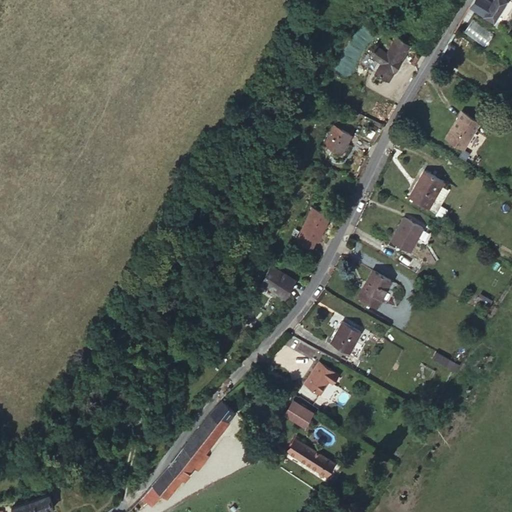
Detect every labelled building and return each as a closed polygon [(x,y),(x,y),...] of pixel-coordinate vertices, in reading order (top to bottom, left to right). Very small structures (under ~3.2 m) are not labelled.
[(489,0),(504,10),(511,0),(489,0)] [(409,49),(396,41),(376,72),(390,81),(409,49)] [(450,140),(466,149),(481,121),(463,111),(458,121),(460,122),(456,130),(452,131),(449,137),(450,140)] [(351,139),(335,131),(326,149),(342,157),(351,139)] [(441,187),(444,182),(425,171),(409,198),(429,209),(441,187)] [(435,198),(440,201),(446,190),(441,187),(435,198)] [(436,215),(442,218),(446,210),(441,207),(436,215)] [(311,210),(301,237),(315,243),(318,244),(328,216),(311,210)] [(409,256),(423,231),(402,219),(388,244),(409,256)] [(315,243),(301,237),(296,249),(311,254),(315,243)] [(273,294),(282,297),(289,277),(263,268),(256,288),(265,291),(273,294)] [(373,312),(388,285),(369,275),(355,302),(373,312)] [(327,305),(330,294),(323,292),(319,302),(327,305)] [(479,294),(476,304),(489,308),(492,299),(479,294)] [(341,361),(354,339),(335,328),(322,349),(341,361)] [(383,349),(398,359),(403,350),(388,341),(383,349)] [(302,354),(288,349),(286,356),(300,363),(302,354)] [(436,352),(431,360),(452,373),(457,364),(436,352)] [(330,382),(308,371),(297,392),(313,400),(320,388),(325,390),(330,382)] [(320,388),(313,400),(320,404),(327,391),(325,390),(320,388)] [(237,413),(223,402),(143,497),(153,505),(161,495),(165,498),(194,463),(206,449),(237,413)] [(307,419),(284,407),(279,417),(301,429),(307,419)] [(297,438),(287,451),(326,477),(335,465),(297,438)] [(206,449),(194,463),(203,469),(214,456),(206,449)] [(51,495),(48,496),(11,508),(12,511),(42,511),(55,508),(51,495)]
